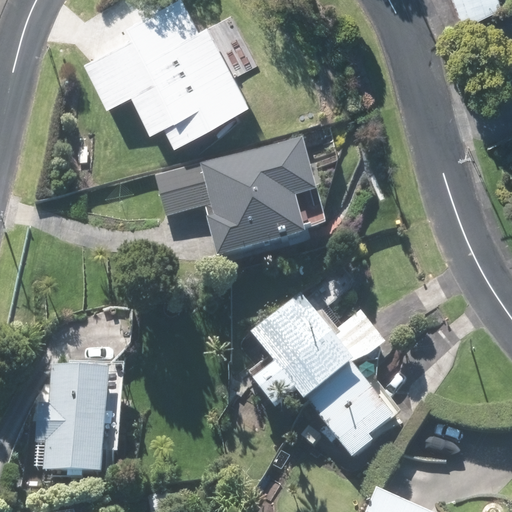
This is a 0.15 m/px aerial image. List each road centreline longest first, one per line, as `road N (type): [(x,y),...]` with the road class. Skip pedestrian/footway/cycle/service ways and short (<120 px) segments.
road 1 (residential): [(392,0),(466,239),(511,321)]
road 2 (residential): [(0,122),(31,0)]
